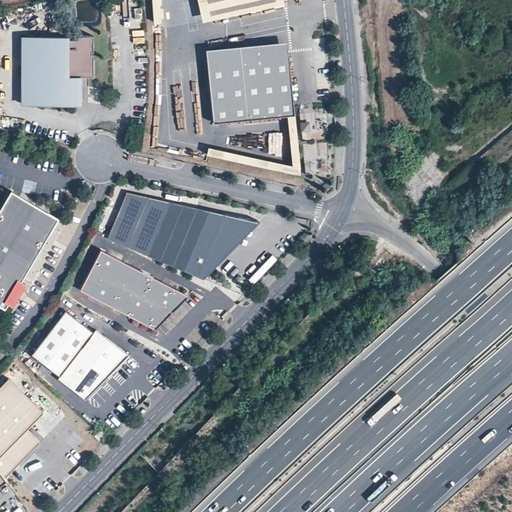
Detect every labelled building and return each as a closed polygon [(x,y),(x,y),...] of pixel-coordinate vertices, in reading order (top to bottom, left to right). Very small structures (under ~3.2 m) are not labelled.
[(130,0),(131,8),(143,8),(142,0),(130,0)] [(284,3),(283,0),(198,0),(203,21),(284,3)] [(273,10),(273,25),(288,24),(287,9),(273,10)] [(94,77),(94,36),(77,36),(77,40),(66,40),(66,37),(23,37),(23,105),(78,105),(78,77),(94,77)] [(242,57),(251,56),(251,53),(273,51),(273,54),(289,53),(288,42),(206,50),(214,123),(248,120),(242,57)] [(295,115),(289,53),(273,54),(273,51),(251,53),(251,56),(242,57),(248,120),(288,116),(295,115)] [(316,89),(331,89),(331,74),(316,75),(316,89)] [(293,165),(209,147),(207,154),(301,175),(295,115),(288,116),(293,165)] [(327,143),(318,145),(320,157),(329,156),(327,143)] [(11,190),(0,208),(0,240),(32,260),(58,219),(11,190)] [(210,210),(127,192),(107,239),(198,276),(215,235),(202,230),(210,210)] [(204,279),(259,221),(210,210),(202,230),(215,235),(198,276),(204,279)] [(32,260),(0,240),(0,305),(3,308),(32,260)] [(175,288),(101,249),(80,290),(154,328),(175,288)] [(155,329),(188,295),(175,288),(154,328),(155,329)] [(128,354),(95,328),(93,331),(65,309),(31,352),(59,374),(57,377),(84,399),(128,354)] [(0,387),(0,472),(4,477),(40,442),(28,428),(42,415),(8,380),(0,387)]
